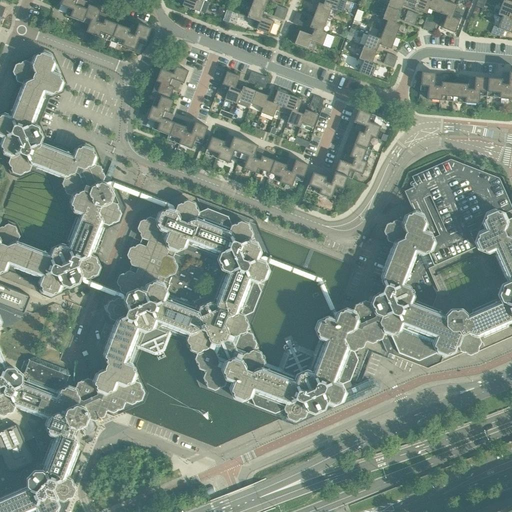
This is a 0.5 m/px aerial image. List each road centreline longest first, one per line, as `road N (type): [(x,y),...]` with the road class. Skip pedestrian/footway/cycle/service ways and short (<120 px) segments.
road 1 (residential): [(128,72),(133,153),(320,226),(335,229),(362,217),(420,138)]
road 2 (unclassified): [(489,389),(437,389),(249,468),(244,486),(254,511)]
road 3 (primary): [(511,414),(259,497)]
road 4 (primary): [(489,389),(351,446),(259,497)]
road 5 (residential): [(398,104),(343,95),(170,25)]
road 6 (primary): [(309,511),(511,432)]
road 7 (residential): [(511,59),(421,54),(398,104)]
road 8 (primary): [(395,511),(511,465)]
